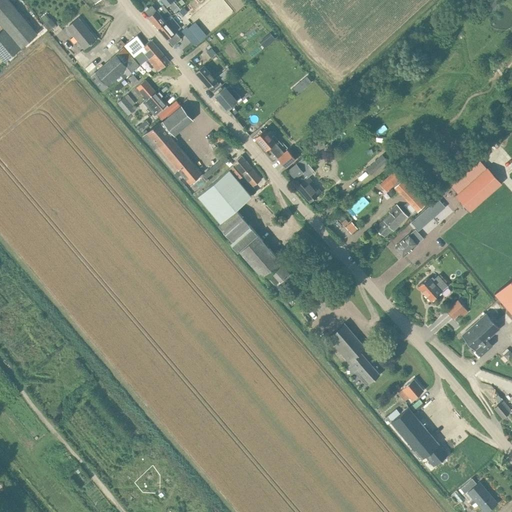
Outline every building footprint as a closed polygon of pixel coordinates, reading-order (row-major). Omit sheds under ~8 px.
[(8,0),(0,0),(0,23),(4,28),(0,31),(0,55),(5,61),(37,33),(8,0)] [(157,11),(156,10),(152,5),(144,11),(149,17),(148,17),(167,39),(175,32),(174,32),(179,27),(169,15),(168,16),(165,12),(161,7),(157,11)] [(183,8),(178,13),(182,17),(187,12),(183,8)] [(84,48),(96,39),(78,17),(66,27),(84,48)] [(50,30),(56,25),(50,18),(44,24),(50,30)] [(194,25),(189,29),(193,35),(200,42),(205,38),(194,25)] [(188,29),(183,34),(194,47),(200,42),(188,29)] [(144,45),(136,35),(124,45),(133,57),(134,56),(140,65),(147,59),(157,71),(169,61),(151,39),(144,45)] [(121,39),(117,43),(121,48),(125,44),(121,39)] [(106,62),(96,71),(109,86),(121,76),(124,79),(135,69),(140,65),(124,47),(121,49),(106,62)] [(211,48),(206,52),(212,58),(217,54),(211,48)] [(204,65),(196,72),(209,88),(208,88),(211,91),(219,84),(225,79),(221,74),(215,79),(204,65)] [(236,73),(231,78),(235,82),(240,77),(236,73)] [(128,78),(134,84),(138,80),(133,74),(128,78)] [(147,98),(155,92),(145,80),(137,87),(134,89),(139,95),(142,93),(147,98)] [(297,84),(292,88),(297,94),(302,89),(297,84)] [(240,97),(230,85),(226,88),(225,86),(215,95),(227,109),(237,100),(240,97)] [(155,92),(147,98),(143,101),(155,114),(166,104),(155,92)] [(128,115),(135,109),(124,97),(117,103),(128,115)] [(180,106),(179,105),(175,101),(158,115),(163,121),(162,121),(174,135),(193,119),(181,105),(180,106)] [(145,118),(136,125),(141,131),(149,124),(145,118)] [(202,173),(159,122),(147,132),(142,135),(177,177),(181,174),(189,183),(202,173)] [(284,152),(275,142),(264,129),(255,137),(266,150),(269,147),(278,158),(286,167),(295,159),(287,149),(284,152)] [(218,134),(213,138),(216,143),(222,138),(218,134)] [(371,175),(387,160),(382,154),(366,169),(371,175)] [(207,178),(229,160),(225,156),(204,174),(207,178)] [(239,178),(251,167),(242,156),(229,166),(239,178)] [(418,156),(411,162),(422,175),(429,169),(418,156)] [(296,163),(288,170),(295,178),(300,184),(297,186),(310,202),(321,192),(308,177),(308,176),(314,171),(303,157),(296,163)] [(437,166),(431,172),(442,184),(449,179),(437,166)] [(251,167),(239,178),(253,195),(256,192),(254,189),(255,188),(253,186),(261,179),(251,167)] [(470,211),(501,183),(487,167),(456,195),(470,211)] [(281,262),(235,209),(251,196),(228,170),(197,196),(220,222),(218,224),(232,241),(230,242),(238,251),(240,250),(264,277),(266,275),(275,285),(278,283),(282,287),(293,277),(280,263),(281,262)] [(394,171),(380,184),(384,188),(386,190),(399,178),(398,176),(394,171)] [(402,179),(394,187),(399,193),(408,185),(402,179)] [(417,195),(409,203),(417,212),(425,204),(417,195)] [(411,222),(410,222),(416,229),(443,205),(437,199),(421,213),(411,222)] [(393,230),(407,216),(396,205),(390,211),(391,212),(376,227),(385,235),(392,228),(393,230)] [(351,222),(345,228),(351,234),(357,229),(351,222)] [(423,238),(415,229),(408,235),(395,246),(404,256),(417,244),(423,238)] [(229,243),(233,247),(237,252),(238,251),(230,242),(229,243)] [(448,286),(438,275),(432,280),(428,276),(418,286),(431,301),(448,286)] [(511,313),(511,277),(494,293),(511,313)] [(302,299),(314,289),(306,280),(294,290),(302,299)] [(463,316),(468,312),(464,308),(457,300),(446,310),(454,318),(460,313),(463,316)] [(481,356),(490,347),(492,346),(487,339),(499,328),(485,313),(461,335),(475,350),(475,349),(476,350),(474,351),(479,357),(480,355),(481,356)] [(359,377),(365,384),(367,384),(369,382),(369,383),(379,374),(360,351),(365,347),(344,323),(327,337),(327,338),(350,364),(349,365),(355,373),(359,370),(361,373),(360,374),(359,377)] [(507,348),(502,353),(503,354),(508,360),(511,356),(511,353),(508,349),(508,350),(507,348)] [(413,400),(423,390),(413,379),(398,393),(405,401),(410,396),(413,400)] [(502,418),(509,412),(501,403),(494,408),(502,418)] [(447,454),(408,406),(400,413),(396,408),(387,415),(391,420),(391,421),(422,458),(425,456),(429,460),(430,459),(435,464),(447,454)] [(472,478),(460,488),(464,493),(476,483),(472,478)] [(486,511),(497,502),(479,482),(467,492),(473,499),(469,502),(472,505),(476,502),(484,511),(486,511)]
